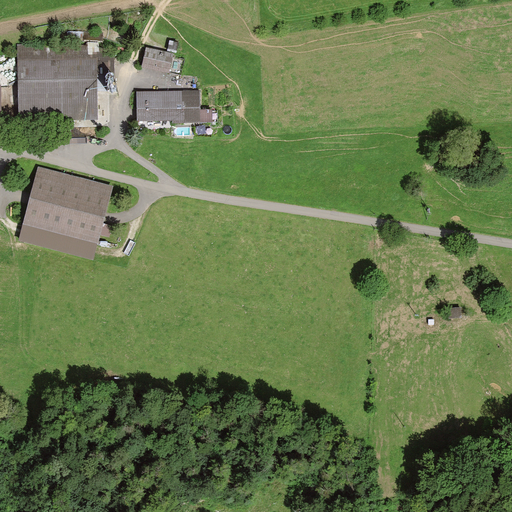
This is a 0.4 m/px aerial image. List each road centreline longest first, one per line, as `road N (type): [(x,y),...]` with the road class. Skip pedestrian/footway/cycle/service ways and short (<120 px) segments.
road 1 (track): [(511,244),(176,192)]
road 2 (track): [(0,147),(176,192)]
road 3 (track): [(176,192),(113,143),(133,76)]
